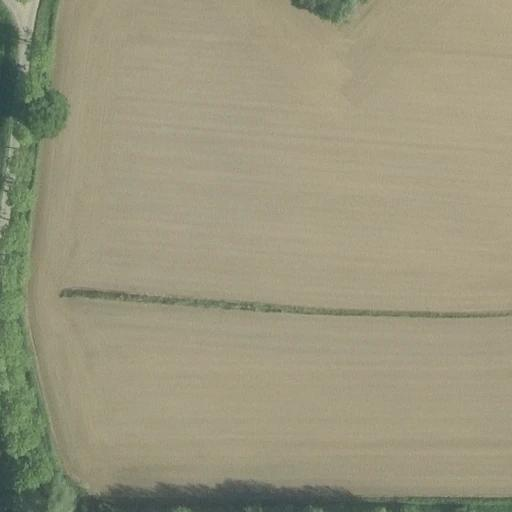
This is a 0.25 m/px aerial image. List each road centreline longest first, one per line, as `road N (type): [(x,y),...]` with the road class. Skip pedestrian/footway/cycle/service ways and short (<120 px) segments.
road 1 (unclassified): [(0,247),(27,27)]
road 2 (unclassified): [(39,511),(0,359)]
